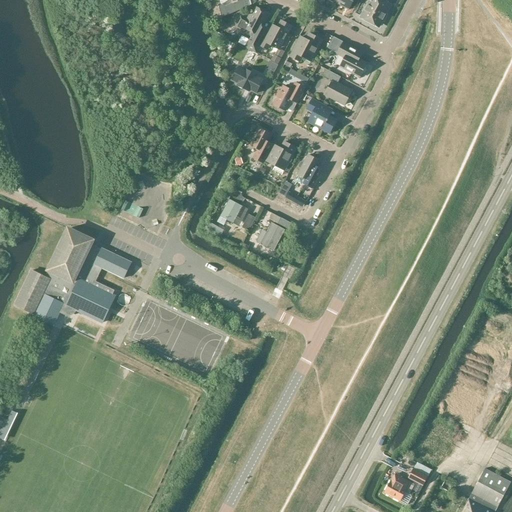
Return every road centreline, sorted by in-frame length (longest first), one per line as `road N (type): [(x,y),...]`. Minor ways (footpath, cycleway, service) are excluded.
road 1 (tertiary): [(225,511),(422,136),(444,67),(448,0)]
road 2 (secondary): [(332,511),(511,175)]
